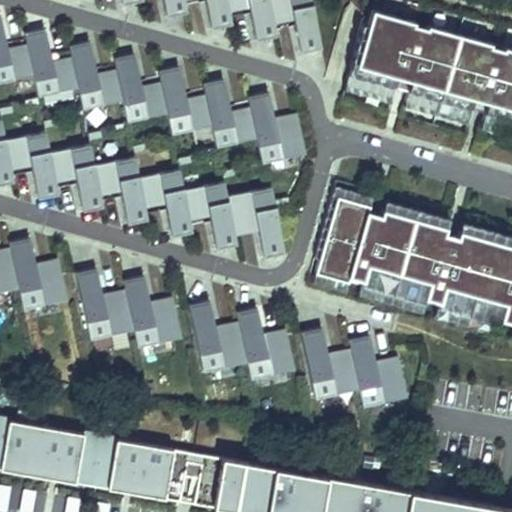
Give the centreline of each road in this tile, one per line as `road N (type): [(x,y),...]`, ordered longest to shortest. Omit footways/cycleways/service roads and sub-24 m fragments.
road 1 (residential): [(0,203),(270,276),(299,251),(333,138)]
road 2 (residential): [(333,138),(296,79),(17,0)]
road 3 (residential): [(333,138),(511,185)]
